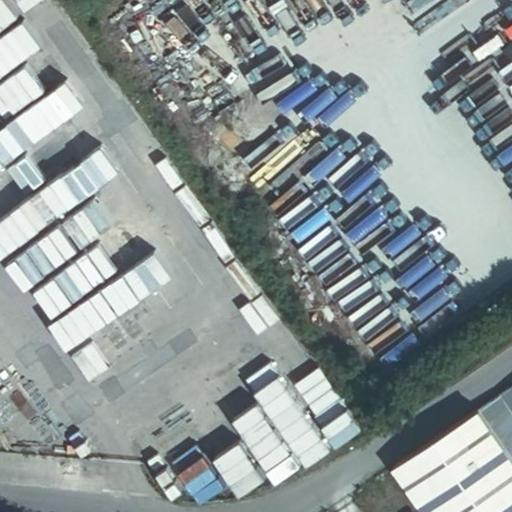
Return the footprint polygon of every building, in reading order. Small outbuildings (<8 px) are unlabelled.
[(0,126),(61,87),(22,27),(20,28),(3,2),(0,4),(0,126)] [(0,173),(84,124),(67,95),(0,134),(0,173)] [(143,169),(161,158),(138,121),(114,136),(139,177),(145,173),(143,169)] [(0,216),(77,172),(61,145),(0,180),(0,216)] [(0,268),(19,296),(149,207),(110,151),(57,187),(75,214),(0,265),(0,268)] [(147,288),(179,269),(164,245),(132,264),(147,288)] [(123,319),(143,345),(204,300),(184,274),(123,319)] [(106,311),(126,299),(117,283),(97,295),(106,311)] [(202,369),(270,472),(299,453),(310,470),(356,440),(276,320),(202,369)] [(229,489),(239,504),(270,483),(192,364),(158,386),(176,413),(151,429),(166,452),(202,507),(229,489)] [(511,385),(478,410),(511,458),(511,385)] [(511,511),(511,458),(478,410),(414,455),(392,470),(422,511),(511,511)]
